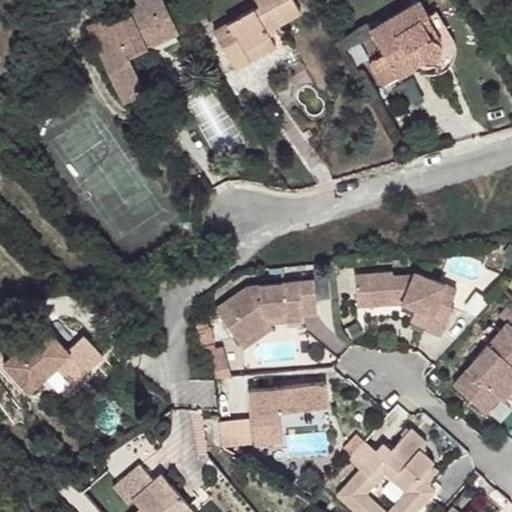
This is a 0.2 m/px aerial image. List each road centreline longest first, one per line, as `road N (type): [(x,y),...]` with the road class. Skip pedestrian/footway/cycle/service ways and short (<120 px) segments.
road 1 (residential): [(511,155),(249,221)]
road 2 (residential): [(511,467),(496,468),(412,388),(359,354)]
